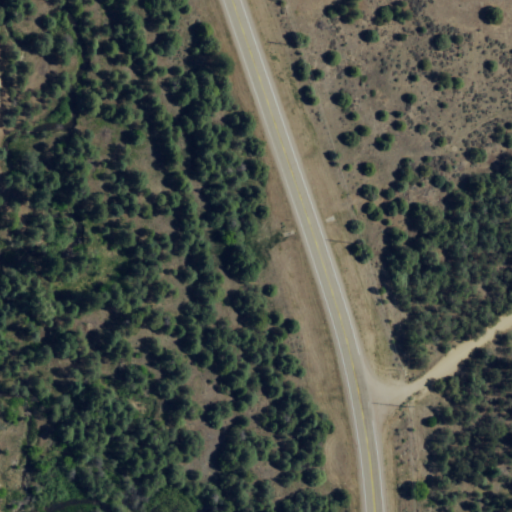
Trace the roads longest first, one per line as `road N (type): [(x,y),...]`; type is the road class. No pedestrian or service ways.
road 1 (primary): [(369,511),(331,288),(232,0)]
road 2 (track): [(352,410),(428,382),(511,316)]
